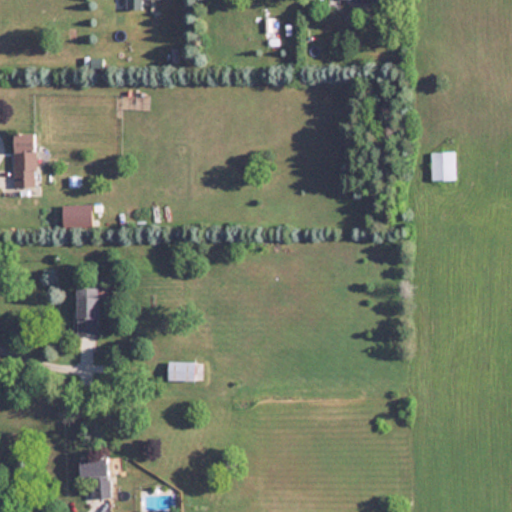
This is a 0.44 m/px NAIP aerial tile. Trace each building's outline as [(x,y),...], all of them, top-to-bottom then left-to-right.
[(141,0),(126,0),(126,8),(141,8),(141,0)] [(14,134),(14,187),(36,187),(36,134),(14,134)] [(454,180),(454,151),(429,151),(429,180),(454,180)] [(63,204),(63,227),(92,227),(92,204),(63,204)] [(76,334),(97,334),(97,286),(76,286),(76,334)] [(193,361),(167,361),(167,379),(193,379),(193,361)] [(79,476),(91,476),(91,497),(108,497),(108,456),(79,456),(79,476)]
